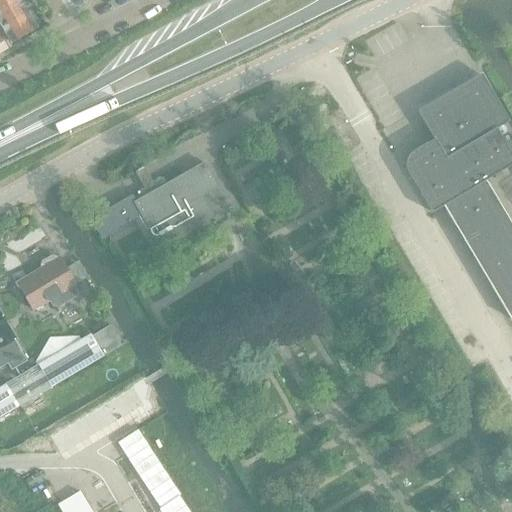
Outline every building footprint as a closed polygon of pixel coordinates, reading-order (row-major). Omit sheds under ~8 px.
[(0,27),(27,12),(19,0),(11,0),(0,6),(0,27)] [(36,27),(27,12),(0,27),(0,39),(7,36),(10,42),(36,27)] [(433,139),(416,149),(410,153),(407,158),(405,164),(406,171),(409,176),(430,213),(442,206),(509,320),(511,317),(511,226),(485,180),(511,164),(511,139),(505,144),(495,129),(508,121),(483,78),(419,116),(433,139)] [(148,195),(133,204),(130,198),(106,212),(108,216),(92,226),(101,240),(133,221),(152,253),(212,219),(204,205),(213,199),(209,193),(216,189),(202,165),(155,191),(148,195)] [(41,269),(15,284),(32,312),(47,302),(51,309),(57,310),(75,299),(76,294),(72,288),(75,286),(59,258),(57,259),(56,257),(51,255),(41,261),(40,267),(41,269)] [(0,316),(0,336),(9,331),(0,316)] [(0,418),(102,359),(101,358),(120,346),(121,346),(118,341),(109,325),(89,337),(88,336),(78,342),(77,340),(49,341),(35,365),(36,367),(4,386),(0,388),(0,418)] [(9,331),(0,336),(0,367),(6,364),(10,371),(26,361),(9,331)] [(137,430),(117,443),(128,459),(148,446),(137,430)] [(148,446),(128,459),(138,476),(158,463),(148,446)] [(158,463),(138,476),(149,492),(169,479),(158,463)] [(169,479),(149,492),(160,508),(175,498),(178,496),(180,495),(169,479)] [(61,503),(58,504),(62,511),(90,511),(79,492),(61,503)] [(160,508),(158,510),(159,511),(175,511),(185,506),(178,496),(175,498),(160,508)]
